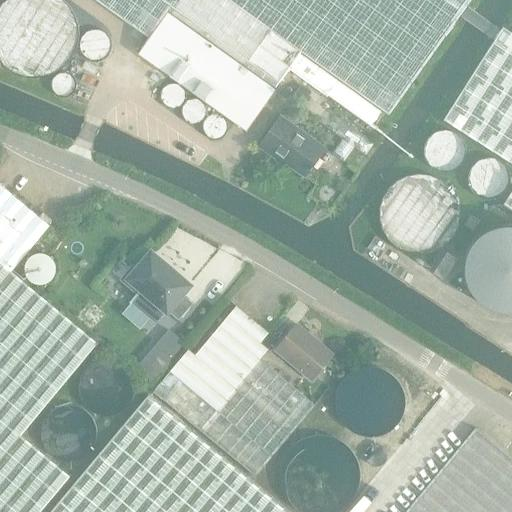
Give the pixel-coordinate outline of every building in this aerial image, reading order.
[(78,27),(78,26),(77,18),(75,9),(70,2),(68,0),(6,0),(3,4),(0,10),(0,41),(0,43),(5,50),(9,55),(15,60),(20,63),(28,66),(39,67),(47,66),(55,63),(60,60),(67,54),(72,48),(75,43),(77,35),(78,27)] [(511,34),(502,28),(499,32),(466,8),(472,0),(94,0),(149,39),(168,12),(275,89),(300,52),(389,115),(460,17),(494,42),(443,121),(511,164),(511,34)] [(245,131),(275,89),(168,12),(149,39),(146,44),(138,55),(245,131)] [(301,85),(292,98),(301,105),(311,92),(301,85)] [(305,185),(331,148),(278,112),(253,149),(305,185)] [(375,143),(333,114),(325,127),(342,139),(332,154),(344,162),(354,148),(365,156),(375,143)] [(0,263),(10,272),(48,227),(46,225),(35,238),(28,231),(38,218),(0,185),(0,263)] [(511,188),(503,203),(511,209),(511,188)] [(38,218),(28,231),(35,238),(46,225),(51,219),(43,213),(38,218)] [(471,306),(511,305),(511,227),(469,229),(471,306)] [(447,253),(434,273),(444,280),(457,259),(447,253)] [(132,267),(119,280),(134,293),(138,289),(166,313),(188,287),(172,273),(171,275),(165,270),(166,268),(150,255),(136,270),(132,267)] [(96,344),(10,272),(0,263),(0,511),(41,511),(70,479),(20,437),(96,344)] [(186,351),(170,369),(218,409),(259,361),(267,351),(259,345),(267,335),(235,308),(194,357),(186,351)] [(138,364),(153,378),(187,341),(171,327),(138,364)] [(310,383),(332,358),(296,327),(274,352),(310,383)] [(407,391),(406,385),(404,378),(401,372),(397,367),(393,364),(388,361),(381,358),(374,358),(367,358),(362,360),(356,363),(350,367),(346,372),(343,378),(341,385),(340,391),(341,397),(343,403),(346,409),(349,413),(355,418),(361,422),(368,423),(372,424),(379,424),(386,422),(391,419),(396,415),(400,410),(404,404),(406,398),(407,391)] [(253,477),(313,407),(259,361),(218,409),(170,369),(152,391),(253,477)] [(286,511),(249,480),(148,395),(148,396),(74,483),(52,508),(49,511),(286,511)] [(511,511),(511,460),(474,429),(405,511),(511,511)]
